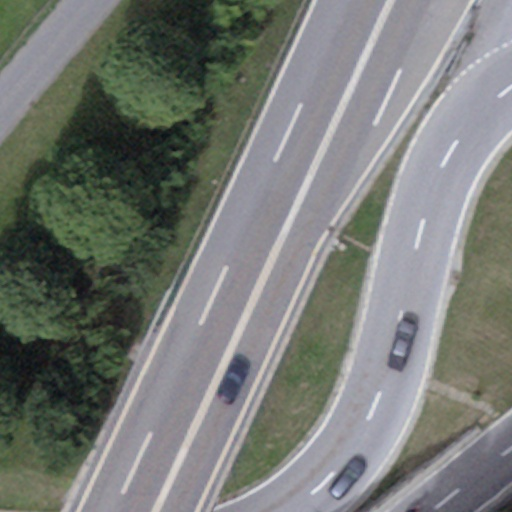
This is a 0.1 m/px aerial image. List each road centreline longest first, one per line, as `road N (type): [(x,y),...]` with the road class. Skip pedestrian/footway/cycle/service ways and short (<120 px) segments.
road 1 (trunk): [(380,0),(135,511)]
road 2 (primary): [(511,84),(490,98),(448,151),(426,207),(374,421),(295,511)]
road 3 (primary): [(90,0),(0,108)]
